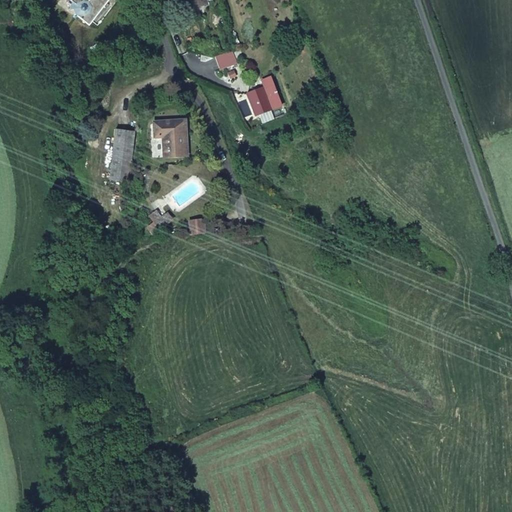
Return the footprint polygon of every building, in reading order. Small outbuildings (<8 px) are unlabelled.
[(75,0),(85,8),(89,4),(96,10),(91,15),(88,12),(83,18),(94,28),(116,2),(114,0),(75,0)] [(210,5),(208,0),(189,0),(192,10),(210,5)] [(234,66),(248,59),(244,51),(230,57),(234,66)] [(280,74),(269,78),(272,86),(283,82),(280,74)] [(259,82),(257,91),(272,86),(269,78),(259,82)] [(258,93),(265,112),(269,111),(279,107),(280,107),(291,102),(283,82),(272,86),(257,91),(258,93)] [(169,155),(190,153),(188,134),(183,134),(182,118),(158,120),(159,133),(159,135),(167,134),(169,155)] [(119,130),(115,181),(137,182),(141,131),(119,130)]
